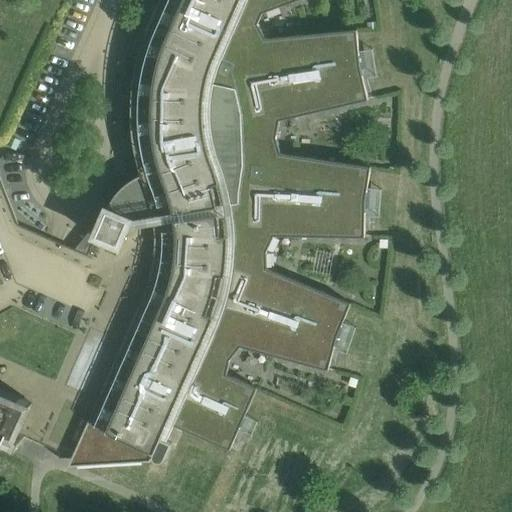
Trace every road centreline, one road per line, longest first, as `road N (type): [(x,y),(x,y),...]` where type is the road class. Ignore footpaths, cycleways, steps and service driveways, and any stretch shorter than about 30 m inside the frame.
road 1 (residential): [(116,23),(47,172),(64,202),(100,199),(110,182),(113,139)]
road 2 (residential): [(0,211),(20,256),(94,301)]
